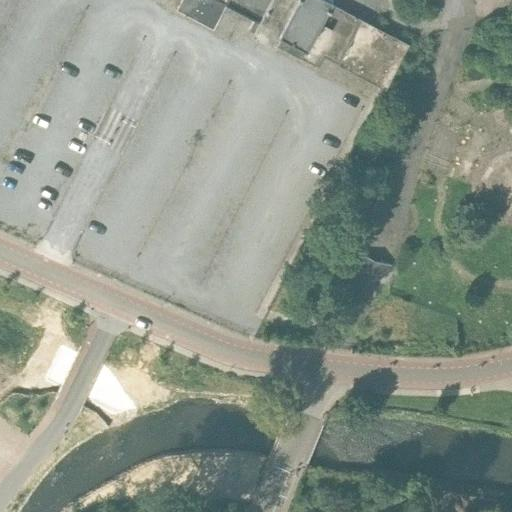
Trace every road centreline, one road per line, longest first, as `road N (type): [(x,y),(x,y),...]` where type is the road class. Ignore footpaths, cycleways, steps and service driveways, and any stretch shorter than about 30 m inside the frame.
road 1 (tertiary): [(327,368),(225,351),(0,253)]
road 2 (tertiary): [(327,368),(425,376),(511,365)]
road 3 (unclassified): [(267,511),(327,368)]
